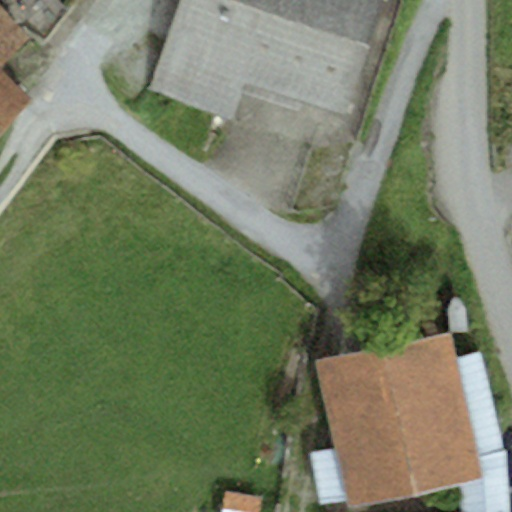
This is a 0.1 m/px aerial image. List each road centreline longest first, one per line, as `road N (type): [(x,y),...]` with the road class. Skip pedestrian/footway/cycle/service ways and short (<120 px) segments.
road 1 (residential): [(103,0),(77,44),(70,68),(76,90),(182,175),(311,255),(341,241),(436,0)]
road 2 (unclassified): [(471,0),(482,191),(511,307)]
road 3 (track): [(0,184),(76,90)]
